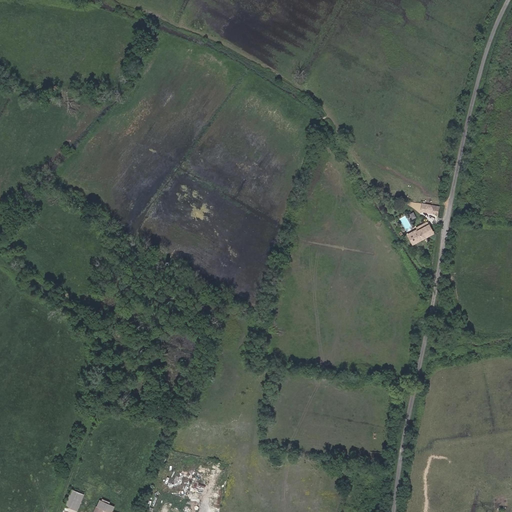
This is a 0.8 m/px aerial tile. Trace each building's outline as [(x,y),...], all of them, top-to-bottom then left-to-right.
[(437,214),(438,206),(423,203),(422,207),(428,208),(427,212),(437,214)] [(418,232),(429,227),(427,223),(416,228),(417,230),(418,232)] [(413,243),(432,233),(429,227),(418,232),(417,230),(409,235),(413,243)] [(76,511),(83,494),(72,490),(65,506),(76,511)] [(111,511),(114,507),(100,500),(97,507),(109,511),(111,511)]
